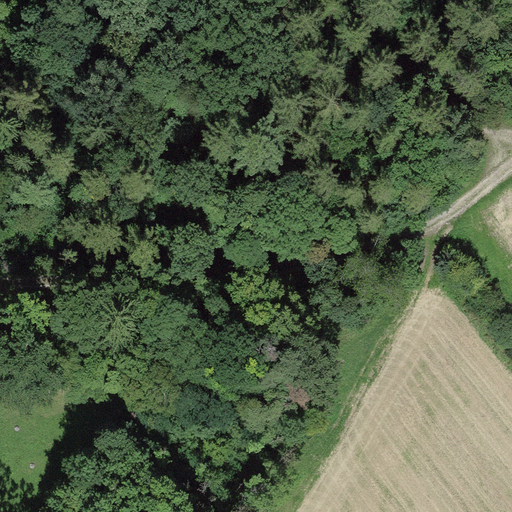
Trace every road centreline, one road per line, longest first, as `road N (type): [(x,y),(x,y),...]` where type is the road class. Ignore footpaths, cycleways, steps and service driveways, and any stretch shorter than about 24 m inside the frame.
road 1 (track): [(0,291),(62,290),(373,242),(430,224),(511,171)]
road 2 (track): [(511,139),(401,57),(347,0)]
